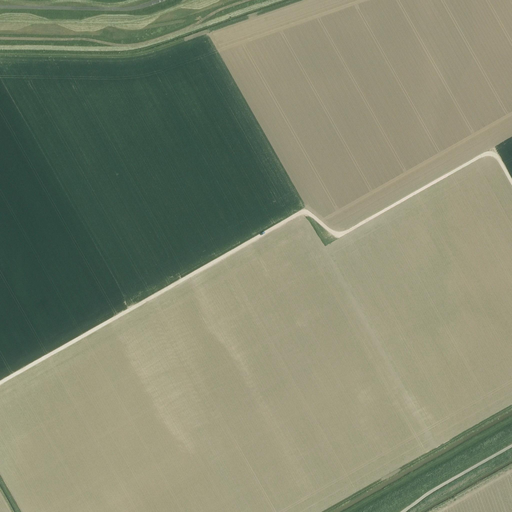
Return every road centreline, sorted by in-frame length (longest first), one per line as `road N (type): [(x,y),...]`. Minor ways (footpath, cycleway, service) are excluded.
road 1 (track): [(0,382),(304,210),(342,234),(493,153),(511,186)]
road 2 (track): [(511,422),(351,511)]
road 3 (unclassified): [(403,511),(511,445)]
